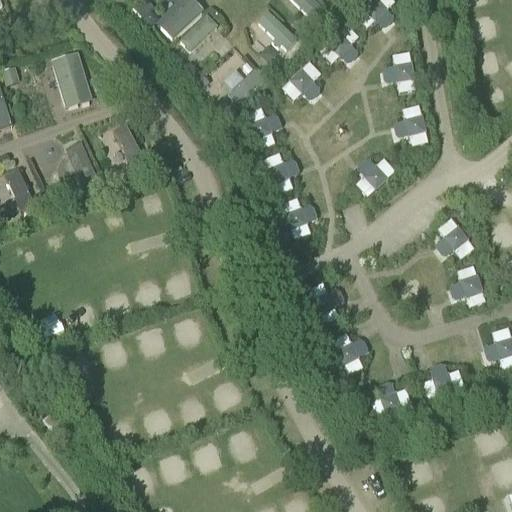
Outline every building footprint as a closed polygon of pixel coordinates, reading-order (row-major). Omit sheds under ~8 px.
[(320,0),(300,0),(323,30),(336,21),(320,0)] [(395,6),(389,0),(376,0),(355,20),(367,32),(375,25),(383,34),(395,23),(387,14),(395,6)] [(179,45),(210,15),(196,1),(165,31),(179,45)] [(263,27),(293,57),(304,46),(275,16),(263,27)] [(188,46),(200,58),(225,34),(213,21),(188,46)] [(358,42),(346,29),(318,56),(330,68),(338,61),(346,70),(358,59),(350,50),(358,42)] [(398,97),(416,94),(409,56),(392,59),(394,70),(382,72),(385,88),(396,86),(398,97)] [(71,115),(95,109),(85,59),(60,65),(71,115)] [(320,79),(308,66),(279,93),(291,105),(299,97),(308,106),(319,95),(311,87),(320,79)] [(259,78),(237,99),(246,107),(267,87),(259,78)] [(410,151),(427,147),(418,109),(402,113),(404,124),(392,126),(395,142),(407,139),(410,151)] [(261,111),(244,117),(258,154),(274,148),(270,137),(282,133),(276,118),(265,122),(261,111)] [(278,156),(262,162),(276,198),(292,192),(288,182),(300,178),(294,162),(283,167),(278,156)] [(355,189),(368,201),(395,174),(383,162),(375,170),(366,161),(355,173),(363,181),(355,189)] [(297,202),(280,208),(294,244),(310,238),(306,228),(318,223),(312,208),(301,213),(297,202)] [(460,264),(474,253),(450,222),(437,233),(444,241),(434,249),(444,262),(453,255),(460,264)] [(468,312),(485,307),(473,270),(457,275),(461,286),(449,289),(453,305),(465,301),(468,312)] [(322,287),(306,294),(323,329),(338,322),(334,312),(345,307),(338,292),(327,297),(322,287)] [(502,374),(511,370),(511,346),(508,332),(491,337),(494,347),(482,351),(487,366),(498,363),(502,374)] [(346,337),(330,344),(346,379),(362,372),(357,362),(368,357),(362,343),(351,347),(346,337)] [(421,387),(427,403),(463,390),(458,374),(447,378),(443,366),(428,371),(432,383),(421,387)] [(369,405),(375,422),(411,409),(405,393),(395,397),(391,385),(376,390),(380,401),(369,405)]
